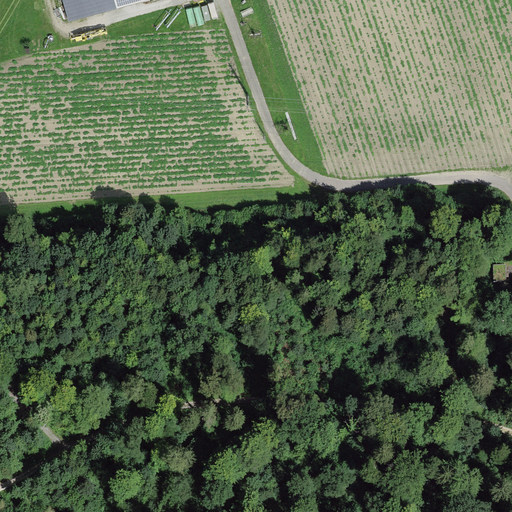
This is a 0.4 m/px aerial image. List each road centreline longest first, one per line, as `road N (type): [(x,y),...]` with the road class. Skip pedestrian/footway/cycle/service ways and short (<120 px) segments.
road 1 (track): [(511,434),(324,402),(170,406),(0,487)]
road 2 (residential): [(222,0),(266,127),(290,166),(321,183),(467,179),(504,182),(511,191)]
